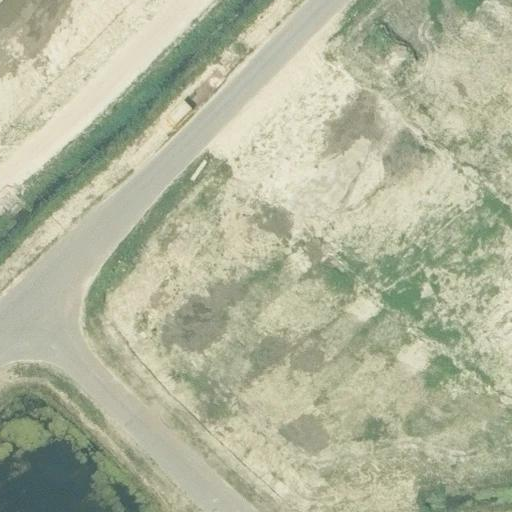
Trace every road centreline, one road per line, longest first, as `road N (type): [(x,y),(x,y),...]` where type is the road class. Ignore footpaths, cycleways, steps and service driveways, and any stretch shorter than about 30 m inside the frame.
road 1 (unclassified): [(31,321),(238,511)]
road 2 (unclassified): [(328,0),(136,193)]
road 3 (unclassified): [(31,321),(115,233),(136,193)]
road 4 (unclassified): [(136,193),(98,216),(11,302)]
